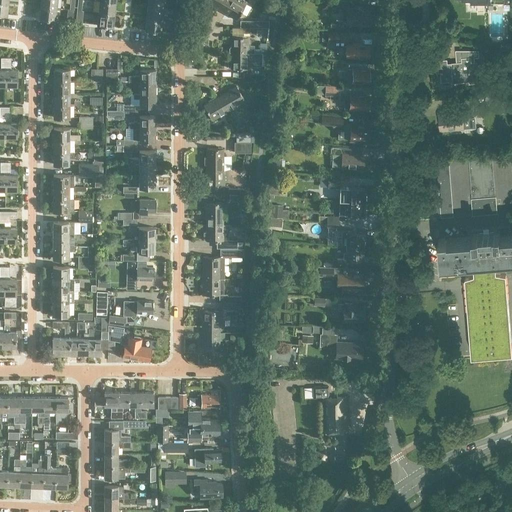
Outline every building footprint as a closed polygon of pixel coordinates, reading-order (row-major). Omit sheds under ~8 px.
[(115,2),(99,0),(98,12),(114,14),(115,2)] [(203,0),(217,8),(221,0),(203,0)] [(243,0),(221,0),(217,8),(236,20),(247,2),(243,0)] [(343,0),(331,0),(331,8),(343,8),(343,7),(343,0)] [(0,13),(7,15),(8,2),(0,1),(0,13)] [(146,17),(162,19),(164,7),(147,5),(146,17)] [(38,18),(55,20),(56,8),(40,6),(38,18)] [(368,10),(362,10),(362,8),(353,8),(347,8),(347,7),(343,7),(343,8),(342,22),(353,22),(361,23),(361,25),(367,25),(367,23),(368,23),(368,10)] [(96,24),(113,26),(114,14),(98,12),(96,24)] [(509,13),(497,14),(499,29),(511,28),(509,13)] [(145,29),(161,31),(162,19),(146,17),(145,29)] [(348,32),(328,32),(328,42),(348,43),(348,32)] [(231,45),(229,48),(228,52),(231,52),(248,53),(254,53),(254,45),(250,45),(250,43),(248,43),(248,37),(231,36),(231,45)] [(369,45),(361,45),(361,43),(352,43),(352,45),(347,44),(347,57),(352,57),(352,58),(369,58),(369,56),(370,56),(371,52),(369,51),(369,45)] [(441,72),(442,82),(452,81),(452,83),(470,81),(470,83),(480,82),(479,68),(477,68),(477,62),(471,63),(471,58),(479,57),(479,50),(456,50),(456,51),(457,64),(452,64),(452,63),(447,64),(447,60),(438,60),(439,72),(441,72)] [(254,53),(248,53),(231,52),(231,68),(247,69),(248,60),(257,60),(257,64),(262,64),(262,53),(254,53)] [(17,69),(10,69),(10,58),(6,58),(6,86),(17,86),(17,69)] [(69,81),(69,73),(69,69),(69,66),(63,66),(63,69),(53,69),(53,81),(69,81)] [(134,81),(139,81),(155,81),(155,69),(139,69),(139,76),(129,76),(129,77),(129,81),(134,81)] [(347,70),(347,82),(352,83),(370,84),(370,78),(369,77),(369,70),(353,69),(353,70),(347,70)] [(69,81),(53,81),(53,93),(69,93),(69,81)] [(139,81),(139,93),(155,93),(155,81),(139,81)] [(217,97),(225,112),(244,101),(236,86),(217,97)] [(325,86),(325,96),(339,97),(340,87),(325,86)] [(69,93),(53,93),(53,105),(69,105),(69,93)] [(139,99),(139,106),(155,106),(155,93),(139,93),(133,93),(133,99),(139,99)] [(350,95),(344,95),(344,109),(349,109),(349,110),(369,110),(369,103),(368,103),(368,95),(350,95)] [(203,105),(212,120),(225,112),(217,97),(203,105)] [(461,112),(439,114),(440,131),(475,127),(473,104),(461,106),(461,112)] [(53,117),(69,117),(69,105),(53,105),(53,117)] [(117,111),(107,111),(107,116),(113,117),(113,119),(123,119),(123,117),(137,117),(137,111),(123,111),(119,111),(117,111)] [(320,125),(342,127),(343,116),(321,114),(320,125)] [(133,128),(155,128),(155,116),(139,116),(139,123),(138,123),(137,122),(134,121),(133,123),(129,123),(129,128),(133,128)] [(17,137),(17,123),(5,123),(5,137),(17,137)] [(350,125),(350,126),(346,126),(345,138),(350,139),(350,140),(357,140),(357,145),(366,145),(366,140),(367,141),(367,139),(368,139),(368,133),(367,133),(367,126),(358,126),(358,125),(350,125)] [(74,140),(80,140),(80,134),(69,134),(69,128),(53,128),(53,140),(74,140)] [(155,141),(155,128),(133,128),(133,140),(116,140),(116,146),(123,146),(137,146),(137,140),(139,140),(139,141),(155,141)] [(251,153),(251,136),(244,136),(244,134),(239,134),(239,136),(237,136),(237,142),(234,142),(234,153),(251,153)] [(74,140),(53,140),(53,152),(69,152),(74,152),(74,144),(74,140)] [(204,157),(204,165),(206,165),(206,170),(223,170),(223,148),(206,148),(206,157),(204,157)] [(330,154),(342,155),(341,168),(363,169),(364,156),(349,155),(350,149),(331,148),(330,154)] [(134,164),(139,164),(155,164),(155,151),(139,151),(139,158),(128,158),(128,164),(134,164)] [(74,152),(69,152),(53,152),(53,165),(69,165),(69,158),(74,158),(74,152)] [(10,162),(5,162),(5,190),(17,190),(17,174),(10,174),(10,162)] [(79,164),(79,169),(93,170),(99,170),(102,170),(102,162),(93,162),(93,164),(79,164)] [(139,176),(155,176),(155,164),(139,164),(139,176)] [(206,186),(223,186),(223,170),(206,170),(206,186)] [(74,175),(69,175),(53,174),(53,187),(74,187),(74,175)] [(139,188),(154,188),(155,176),(139,176),(139,188)] [(340,177),(328,176),(328,188),(339,189),(340,177)] [(228,186),(223,187),(223,195),(243,194),(243,188),(228,189),(228,186)] [(53,187),(53,199),(69,199),(69,187),(74,187),(53,187)] [(347,201),(347,202),(364,202),(364,200),(366,200),(367,195),(365,195),(365,188),(345,188),(345,194),(347,194),(347,201)] [(483,197),(471,197),(472,215),(497,213),(495,196),(483,197)] [(53,199),(53,211),(74,211),(74,199),(69,199),(53,199)] [(155,201),(155,200),(136,199),(135,211),(139,212),(139,213),(147,213),(147,212),(154,212),(155,207),(156,207),(157,201),(155,201)] [(364,202),(347,202),(347,201),(339,201),(339,215),(344,215),(344,216),(364,216),(364,202)] [(223,203),(206,203),(206,225),(223,225),(223,203)] [(10,223),(10,218),(16,218),(17,212),(4,212),(4,223),(5,223),(10,223)] [(157,221),(157,213),(147,213),(148,221),(157,221)] [(229,226),(243,226),(243,218),(230,217),(229,226)] [(269,218),(268,225),(281,227),(282,219),(269,218)] [(68,234),(73,234),(74,234),(74,222),(53,222),(53,234),(68,234)] [(10,223),(5,223),(5,228),(5,242),(16,242),(17,228),(10,228),(10,223)] [(223,241),(223,225),(206,225),(206,241),(223,241)] [(138,227),(138,240),(154,240),(154,227),(138,227)] [(345,245),(363,246),(363,244),(365,244),(365,238),(363,238),(363,232),(337,231),(336,244),(345,245)] [(474,272),(465,275),(471,355),(511,352),(505,272),(496,270),(495,258),(511,256),(511,233),(500,235),(499,231),(472,234),(472,237),(447,239),(447,238),(438,239),(440,263),(473,260),(474,272)] [(68,234),(53,234),(53,246),(68,246),(68,234)] [(133,240),(123,240),(123,246),(138,246),(138,252),(154,252),(154,240),(138,240),(133,240)] [(237,241),(222,241),(222,249),(237,249),(237,241)] [(345,253),(343,253),(343,259),(362,259),(363,246),(345,245),(345,253)] [(75,246),(68,246),(53,246),(53,258),(68,258),(68,251),(74,251),(75,246)] [(78,262),(92,263),(96,263),(96,259),(95,259),(95,247),(88,247),(88,257),(78,256),(78,262)] [(244,249),(220,249),(220,257),(224,257),(244,258),(244,249)] [(220,257),(203,257),(203,279),(219,279),(223,279),(224,279),(224,257),(220,257)] [(96,271),(96,263),(92,263),(78,262),(78,268),(88,268),(88,271),(96,271)] [(137,280),(153,280),(153,279),(154,278),(154,274),(153,273),(153,267),(146,267),(146,262),(137,262),(137,268),(133,268),(133,276),(137,276),(137,280)] [(277,265),(264,265),(264,274),(269,274),(269,272),(277,272),(277,265)] [(53,266),(53,279),(68,279),(68,278),(68,267),(53,266)] [(318,276),(320,276),(332,277),(332,267),(319,266),(318,276)] [(16,295),(16,279),(9,279),(10,267),(5,267),(5,295),(16,295)] [(109,279),(106,279),(106,267),(99,267),(98,280),(96,279),(96,284),(98,284),(98,287),(109,287),(109,279)] [(345,287),(361,288),(361,287),(363,286),(363,282),(361,281),(361,274),(337,274),(336,291),(345,291),(345,287)] [(68,279),(53,279),(53,291),(68,291),(74,291),(74,283),(73,283),(73,279),(74,279),(74,278),(68,278),(68,279)] [(203,279),(202,295),(220,295),(223,295),(223,279),(219,279),(203,279)] [(74,291),(68,291),(53,291),(53,303),(68,303),(92,303),(92,299),(73,299),(74,291)] [(220,295),(220,303),(242,303),(242,297),(228,297),(228,295),(223,295),(220,295)] [(145,315),(145,314),(152,314),(152,301),(137,301),(137,302),(124,301),(124,316),(130,316),(134,319),(137,315),(145,315)] [(53,315),(68,315),(68,303),(53,303),(53,315)] [(242,310),(242,303),(220,303),(220,311),(223,311),(223,309),(233,309),(233,310),(242,310)] [(357,320),(358,320),(360,320),(360,319),(361,319),(362,318),(362,317),(362,316),(362,315),(361,314),(361,309),(355,309),(355,304),(337,303),(337,310),(343,311),(342,318),(356,319),(357,320)] [(223,319),(223,311),(220,311),(203,311),(203,327),(219,327),(219,326),(225,326),(225,319),(223,319)] [(108,324),(124,326),(125,318),(109,316),(108,324)] [(4,327),(4,332),(4,347),(16,347),(16,332),(9,332),(10,324),(4,324),(4,320),(4,327)] [(83,333),(83,339),(77,338),(77,354),(88,354),(88,322),(85,322),(85,333),(83,333)] [(93,322),(88,322),(88,354),(101,354),(101,339),(94,339),(94,329),(93,329),(93,322)] [(124,328),(108,325),(108,340),(121,342),(121,344),(125,345),(123,357),(133,358),(133,360),(142,361),(142,360),(149,361),(150,356),(151,355),(152,351),(151,350),(151,349),(140,347),(141,340),(140,340),(140,338),(134,337),(134,339),(128,338),(122,337),(124,328)] [(219,349),(219,327),(203,327),(203,349),(219,349)] [(302,335),(302,342),(312,343),(313,335),(302,335)] [(333,335),(321,335),(320,342),(325,342),(324,346),(336,346),(336,358),(349,358),(349,365),(361,366),(361,359),(360,359),(360,344),(333,342),(333,335)] [(52,338),(52,354),(64,354),(64,338),(52,338)] [(64,354),(77,354),(77,338),(64,338),(64,354)] [(322,433),(323,433),(323,436),(325,436),(326,433),(346,432),(346,397),(328,398),(327,386),(314,387),(315,399),(321,398),(322,433)] [(105,393),(104,393),(104,406),(111,406),(117,406),(117,393),(110,393),(110,390),(105,390),(105,393)] [(123,406),(129,406),(129,393),(117,393),(117,406),(123,406)] [(129,406),(141,406),(141,393),(129,393),(129,406)] [(141,393),(141,406),(153,406),(153,393),(141,393)] [(202,408),(210,408),(210,407),(218,407),(218,394),(202,394),(202,395),(198,395),(198,407),(202,407),(202,408)] [(10,412),(14,416),(19,416),(19,411),(19,398),(8,398),(8,412),(10,412)] [(31,398),(19,398),(19,411),(19,416),(25,416),(25,411),(31,411),(31,398)] [(37,411),(37,424),(43,424),(43,398),(31,398),(31,411),(37,411)] [(49,424),(49,411),(55,411),(55,398),(43,398),(43,424),(49,424)] [(68,411),(68,398),(55,398),(55,411),(55,423),(61,423),(61,417),(64,417),(67,414),(67,411),(68,411)] [(219,421),(209,420),(209,418),(202,418),(203,411),(188,411),(188,427),(219,428),(219,421)] [(168,426),(158,425),(158,441),(168,442),(168,426)] [(219,435),(219,428),(188,427),(188,436),(200,436),(209,436),(209,435),(219,435)] [(104,442),(121,442),(130,442),(130,436),(121,436),(121,430),(104,430),(104,442)] [(345,432),(335,433),(336,443),(346,442),(345,432)] [(235,445),(236,436),(225,435),(224,445),(235,445)] [(130,448),(130,442),(121,442),(104,442),(104,454),(118,454),(118,448),(130,448)] [(159,468),(168,468),(168,443),(159,443),(159,468)] [(220,450),(213,450),(212,448),(194,448),(195,467),(205,466),(205,462),(221,462),(220,450)] [(55,488),(55,468),(53,467),(51,466),(50,466),(50,454),(44,454),(44,460),(43,488),(55,488)] [(118,460),(118,454),(104,454),(104,466),(118,466),(123,466),(130,466),(130,460),(118,460)] [(241,468),(250,469),(251,456),(243,455),(241,468)] [(7,486),(19,487),(20,460),(16,460),(14,460),(14,472),(7,472),(7,486)] [(26,460),(20,460),(19,487),(31,487),(31,472),(31,466),(25,466),(26,460)] [(38,460),(38,468),(38,473),(31,472),(31,487),(43,488),(44,460),(38,460)] [(130,466),(123,466),(118,466),(104,466),(104,478),(118,478),(124,478),(124,472),(130,472),(130,466)] [(144,466),(144,480),(155,480),(155,466),(144,466)] [(68,468),(55,468),(55,488),(67,489),(67,481),(70,481),(71,474),(68,474),(68,468)] [(186,470),(165,471),(165,487),(175,487),(174,484),(186,483),(186,470)] [(214,497),(214,495),(222,495),(222,483),(216,483),(216,481),(201,482),(201,480),(193,480),(194,488),(200,488),(200,497),(214,497)] [(130,493),(123,493),(123,486),(104,486),(104,498),(118,498),(123,498),(130,498),(130,493)] [(104,510),(118,510),(118,498),(104,498),(104,510)]
